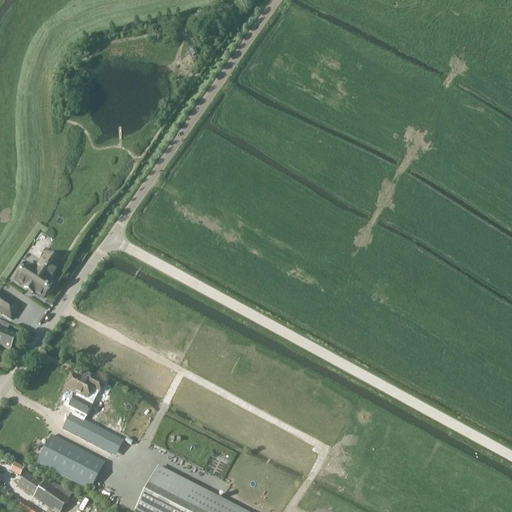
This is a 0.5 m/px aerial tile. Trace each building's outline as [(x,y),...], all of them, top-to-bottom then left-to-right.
[(36,294),(43,299),(54,283),(51,281),(62,265),(46,255),(36,271),(27,265),(16,281),(25,287),(24,288),(35,295),(36,294)] [(20,307),(0,294),(0,312),(11,320),(20,307)] [(0,325),(0,356),(1,355),(0,354),(0,352),(2,348),(11,351),(17,337),(8,333),(10,327),(1,324),(0,325)] [(70,390),(89,400),(94,391),(100,394),(105,384),(94,378),(91,383),(77,376),(70,390)] [(77,418),(73,416),(72,415),(64,430),(110,454),(118,439),(77,418)] [(91,492),(104,464),(52,437),(38,464),(91,492)] [(15,465),(11,472),(20,476),(24,470),(15,465)] [(244,511),(158,468),(136,511),(244,511)] [(27,474),(18,487),(54,511),(61,511),(69,500),(44,483),(43,485),(27,474)]
